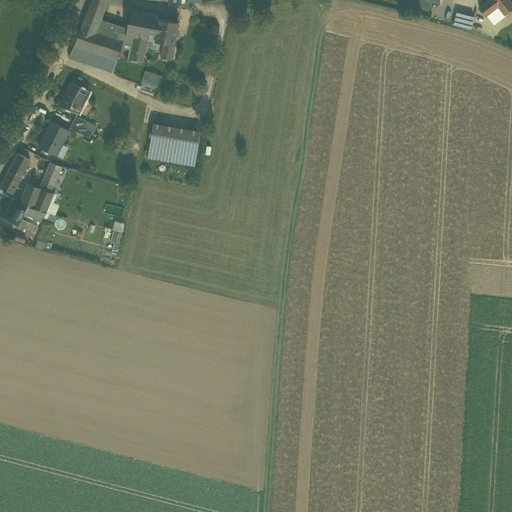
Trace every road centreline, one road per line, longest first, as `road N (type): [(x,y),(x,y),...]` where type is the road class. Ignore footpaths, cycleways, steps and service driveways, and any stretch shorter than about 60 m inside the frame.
road 1 (track): [(268,511),(282,311),(323,8),(312,0)]
road 2 (residential): [(0,172),(82,0)]
